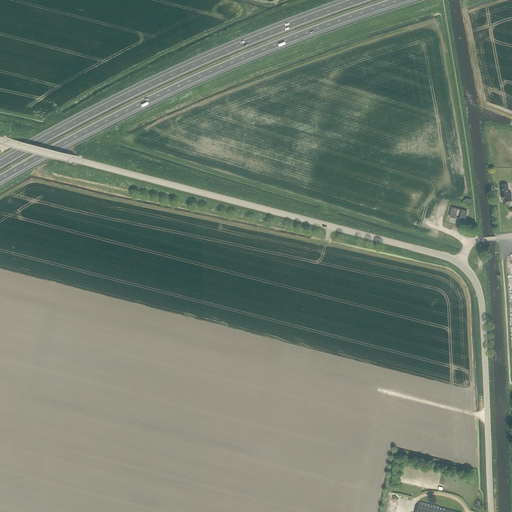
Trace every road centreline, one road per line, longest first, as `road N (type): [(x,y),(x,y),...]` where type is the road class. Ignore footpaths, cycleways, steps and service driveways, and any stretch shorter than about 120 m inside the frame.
road 1 (tertiary): [(458,263),(3,141)]
road 2 (motorway): [(0,179),(164,92),(399,0)]
road 3 (motorway): [(352,0),(213,53),(0,164)]
road 4 (tertiary): [(491,511),(483,312),(458,263)]
